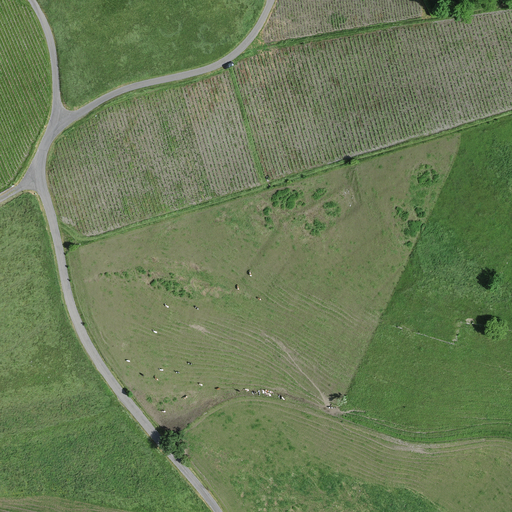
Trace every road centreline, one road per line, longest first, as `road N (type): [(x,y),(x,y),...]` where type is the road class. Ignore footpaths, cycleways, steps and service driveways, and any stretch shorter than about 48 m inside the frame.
road 1 (unclassified): [(54,125),(37,177),(78,330),(218,511)]
road 2 (track): [(161,440),(222,402),(251,396),(425,444),(511,437)]
road 3 (unclassified): [(54,125),(120,91),(223,61),(253,34),(269,0)]
road 4 (unclassified): [(31,0),(51,47),(54,125)]
